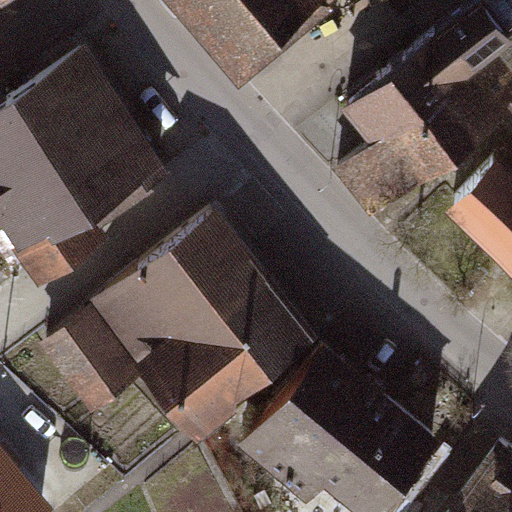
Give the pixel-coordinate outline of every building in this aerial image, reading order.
[(188,0),(243,67),(321,0),(402,0),(412,12),(426,0),(188,0)] [(511,40),(475,1),(399,66),(348,109),(371,144),(349,162),(384,203),(458,146),(511,103),(511,152),(509,148),(456,206),(511,257),(511,40)] [(174,159),(87,35),(0,95),(0,221),(11,214),(50,270),(111,228),(99,211),(174,159)] [(228,192),(44,332),(96,400),(149,359),(192,415),(323,316),(228,192)] [(385,511),(449,429),(333,339),(251,443),(339,511),(385,511)] [(0,416),(0,511),(42,511),(67,490),(0,416)] [(511,511),(511,437),(503,431),(442,511),(511,511)]
